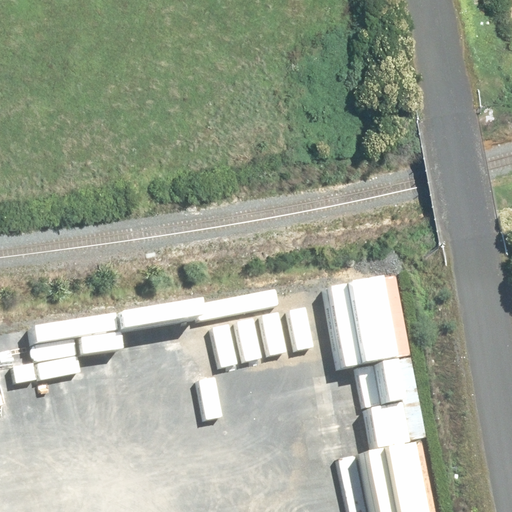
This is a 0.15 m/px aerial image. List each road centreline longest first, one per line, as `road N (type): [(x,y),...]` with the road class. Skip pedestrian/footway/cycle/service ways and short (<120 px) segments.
road 1 (unclassified): [(425,0),(477,246)]
road 2 (residential): [(477,246),(511,437)]
